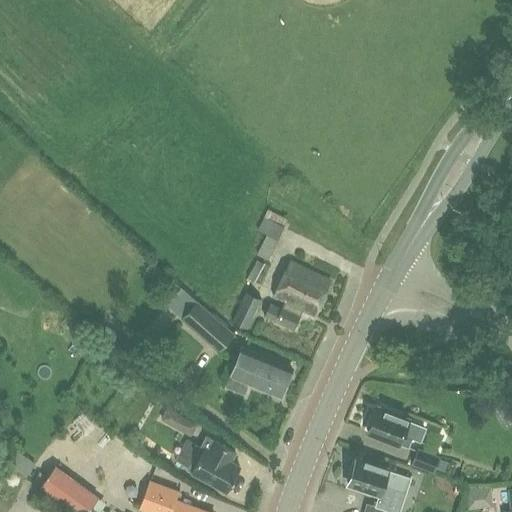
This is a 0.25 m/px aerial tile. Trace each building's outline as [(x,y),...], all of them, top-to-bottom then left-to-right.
[(258,230),(267,234),(257,254),(268,260),(288,218),(268,208),(258,230)] [(266,279),(271,261),(262,258),(256,277),(266,279)] [(285,301),(283,307),(271,302),(264,316),(294,330),(304,310),(315,315),(331,280),(291,261),(274,296),(285,301)] [(263,299),(246,292),(232,319),(248,329),(263,299)] [(179,317),(217,352),(234,333),(196,299),(179,317)] [(291,367),(240,347),(225,385),(245,394),(249,382),(280,395),(291,367)] [(505,427),(511,422),(511,400),(509,396),(493,406),(505,427)] [(161,419),(190,435),(197,422),(168,406),(161,419)] [(397,444),(398,442),(408,446),(412,436),(420,439),(424,427),(407,421),(408,418),(378,407),(373,419),(371,420),(367,427),(369,430),(368,432),(397,444)] [(227,491),(241,467),(231,461),(237,451),(208,434),(188,468),(227,491)] [(411,464),(435,472),(442,456),(417,447),(411,464)] [(388,468),(358,458),(353,471),(350,472),(347,479),(349,482),(349,483),(379,494),(383,483),(406,491),(410,478),(387,470),(388,468)] [(44,486),(56,496),(71,476),(58,467),(44,486)] [(209,511),(174,499),(177,491),(149,481),(140,508),(152,511),(209,511)] [(398,511),(405,491),(383,484),(379,496),(377,496),(374,505),(394,511),(398,511)] [(466,488),(467,508),(493,506),(491,486),(466,488)] [(389,511),(390,511),(374,505),(365,502),(362,511),(389,511)]
